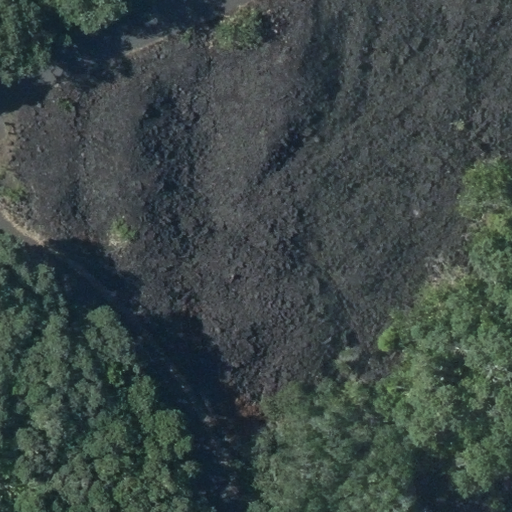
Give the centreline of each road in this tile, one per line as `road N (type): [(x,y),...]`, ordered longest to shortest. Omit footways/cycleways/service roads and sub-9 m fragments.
road 1 (track): [(0,223),(82,279),(191,419),(231,511)]
road 2 (track): [(0,88),(201,0)]
